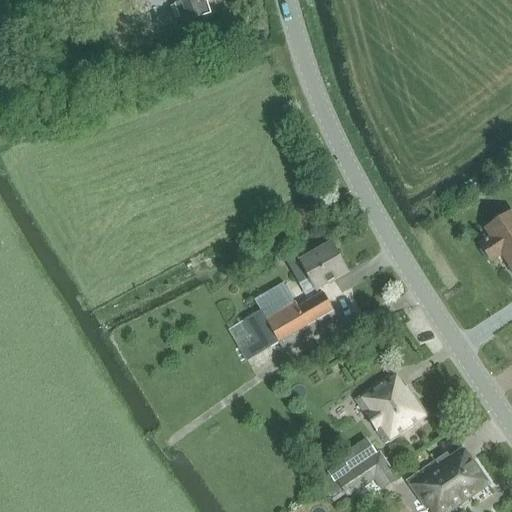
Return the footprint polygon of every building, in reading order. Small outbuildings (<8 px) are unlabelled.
[(172,0),(180,23),(211,14),(206,0),(172,0)] [(491,238),(481,245),(491,260),(502,253),(511,267),(511,212),(486,229),(491,238)] [(298,254),(286,261),(299,283),(311,277),(318,289),(348,272),(332,244),(302,261),(298,254)] [(262,311),(229,330),(246,361),(278,343),(334,311),(324,293),(298,307),(296,303),(266,320),(262,311)] [(395,375),(356,401),(385,445),(428,416),(408,387),(404,390),(395,375)] [(349,465),(375,454),(368,437),(342,449),(349,465)] [(447,455),(407,482),(427,511),(430,511),(432,511),(449,511),(489,485),(464,448),(449,458),(447,455)] [(380,453),(351,472),(338,481),(349,497),(375,479),(382,490),(397,479),(380,453)] [(344,461),(327,473),(334,483),(338,481),(351,472),(344,461)]
